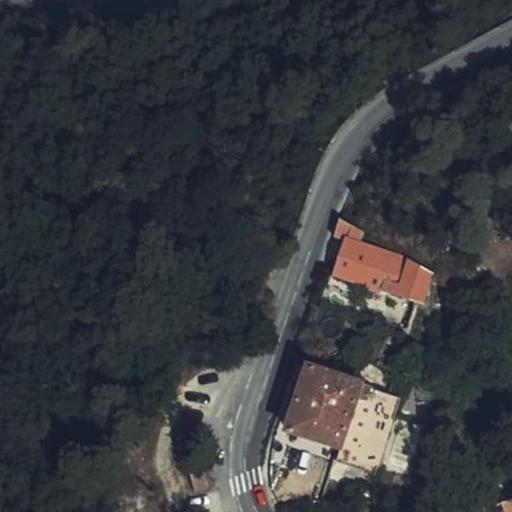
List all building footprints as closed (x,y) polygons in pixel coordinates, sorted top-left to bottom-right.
[(368,227),(341,219),(336,237),(349,241),(337,278),(372,288),(393,294),(417,302),(424,304),(433,275),(419,266),(411,260),(363,245),(368,227)] [(393,294),(372,288),(367,302),(388,309),(393,294)] [(359,382),(310,367),(288,431),(289,431),(342,448),(344,443),(367,450),(373,435),(392,440),(401,412),(384,407),(388,395),(376,391),(377,388),(359,382)] [(364,370),(359,382),(377,388),(386,391),(390,378),(364,370)] [(342,448),(289,431),(285,446),(338,462),(342,448)] [(197,493),(209,490),(203,470),(191,473),(197,493)]
